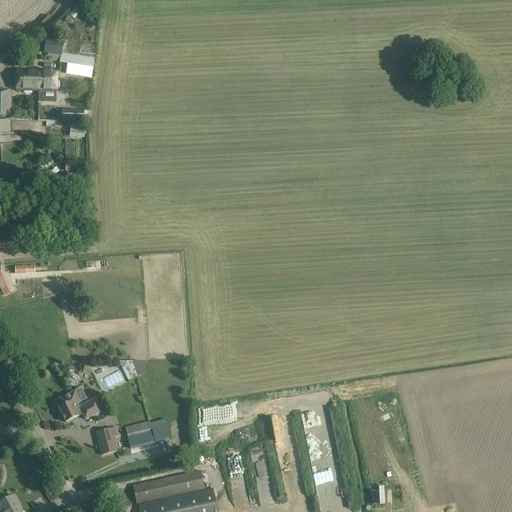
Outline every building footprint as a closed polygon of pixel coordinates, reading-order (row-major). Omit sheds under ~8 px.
[(63,43),(46,41),(44,54),(61,57),(63,43)] [(94,60),(69,55),(66,75),(91,79),(94,61),(94,60)] [(31,92),(38,92),(38,71),(17,71),(16,91),(23,92),(23,93),(24,94),(31,94),(31,92)] [(57,72),(38,71),(38,92),(57,92),(57,72)] [(10,91),(0,90),(0,116),(9,117),(10,91)] [(88,123),(89,111),(62,110),(62,111),(56,110),(56,121),(84,123),(88,123)] [(85,127),(71,126),(69,138),(84,139),(85,127)] [(77,172),(76,162),(65,162),(65,172),(77,172)] [(0,250),(21,249),(20,237),(12,238),(12,239),(0,240),(0,250)] [(0,288),(3,296),(8,293),(0,275),(0,288)] [(86,362),(78,366),(80,370),(86,372),(90,370),(86,362)] [(79,407),(72,393),(59,400),(62,407),(59,409),(66,423),(79,417),(78,416),(82,414),(85,420),(101,413),(94,400),(79,407)] [(240,418),(239,403),(197,405),(197,419),(240,418)] [(151,427),(149,422),(126,428),(129,439),(147,434),(145,429),(151,427)] [(118,437),(116,429),(97,433),(102,456),(117,452),(113,438),(118,437)] [(388,451),(387,436),(376,437),(378,452),(388,451)] [(372,441),(365,442),(366,454),(374,453),(372,441)] [(310,450),(312,465),(322,463),(320,449),(310,450)] [(142,468),(141,461),(132,463),(134,469),(142,468)] [(204,490),(201,472),(133,487),(137,504),(204,490)] [(376,487),(377,504),(384,504),(384,487),(376,487)] [(218,511),(213,490),(138,506),(139,511),(218,511)] [(21,511),(13,497),(0,503),(0,508),(2,511),(21,511)]
